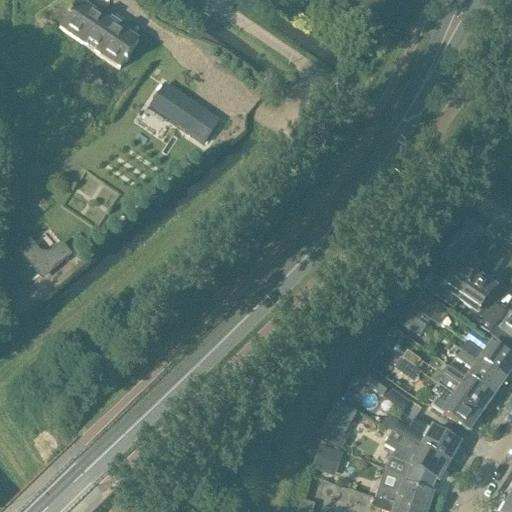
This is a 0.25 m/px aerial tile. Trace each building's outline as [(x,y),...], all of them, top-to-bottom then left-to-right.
[(77,3),(58,30),(88,50),(63,87),(105,115),(138,65),(131,60),(133,58),(129,56),(137,44),(77,3)] [(218,123),(164,86),(148,109),(203,146),(218,123)] [(427,279),(420,288),(452,310),(458,302),(476,275),(467,269),(464,270),(457,265),(447,280),(444,278),(438,287),(427,279)] [(483,305),(493,290),(485,285),(486,282),(476,275),(458,302),(470,311),(465,319),(473,325),(485,307),(483,305)] [(429,321),(438,308),(421,297),(412,310),(429,321)] [(493,307),(478,328),(488,335),(494,328),(497,323),(498,323),(504,314),(493,307)] [(511,312),(499,331),(494,328),(488,335),(511,350),(511,348),(511,312)] [(424,327),(409,316),(401,327),(417,338),(424,327)] [(465,344),(460,352),(503,381),(508,374),(509,375),(511,371),(511,361),(490,347),(483,356),(465,344)] [(460,352),(454,360),(472,372),(466,381),(493,400),(499,390),(497,389),(503,381),(460,352)] [(406,353),(400,360),(414,370),(420,362),(406,353)] [(401,377),(408,366),(400,361),(392,372),(401,377)] [(398,379),(376,364),(368,375),(390,390),(398,379)] [(434,373),(429,381),(436,386),(479,416),(484,408),(486,410),(493,400),(466,381),(446,368),(440,377),(434,373)] [(390,390),(368,375),(361,385),(383,401),(390,390)] [(437,398),(430,408),(442,416),(467,433),(468,432),(469,433),(476,424),(474,423),(479,416),(436,386),(431,394),(437,398)] [(394,426),(390,433),(447,464),(451,456),(453,458),(459,448),(457,447),(458,446),(413,420),(406,433),(394,426)] [(326,428),(319,442),(339,451),(346,438),(326,428)] [(390,433),(382,448),(393,455),(383,473),(401,480),(429,492),(434,481),(437,483),(437,482),(439,483),(445,473),(443,472),(447,464),(390,433)] [(311,470),(326,475),(334,453),(318,448),(311,470)] [(378,491),(375,500),(408,511),(425,511),(426,509),(428,509),(432,499),(430,498),(430,497),(427,496),(429,492),(401,480),(397,488),(401,489),(398,498),(378,491)] [(505,505),(500,511),(511,511),(511,498),(507,506),(505,505)] [(310,511),(313,504),(299,501),(295,511),(310,511)] [(405,511),(375,503),(372,511),(373,511),(405,511)]
